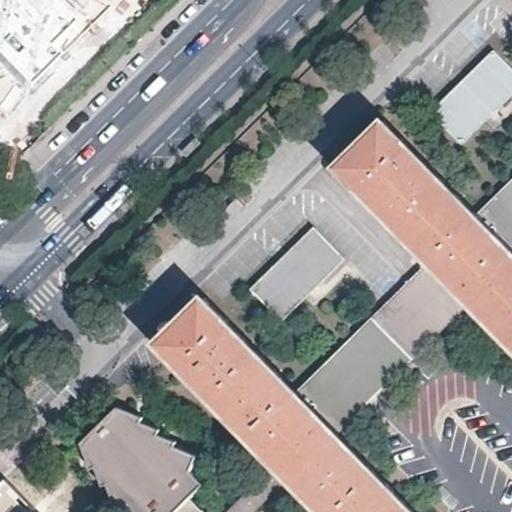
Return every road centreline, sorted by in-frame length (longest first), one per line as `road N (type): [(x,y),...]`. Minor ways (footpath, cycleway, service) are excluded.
road 1 (primary): [(0,305),(308,0)]
road 2 (primary): [(236,0),(0,235)]
